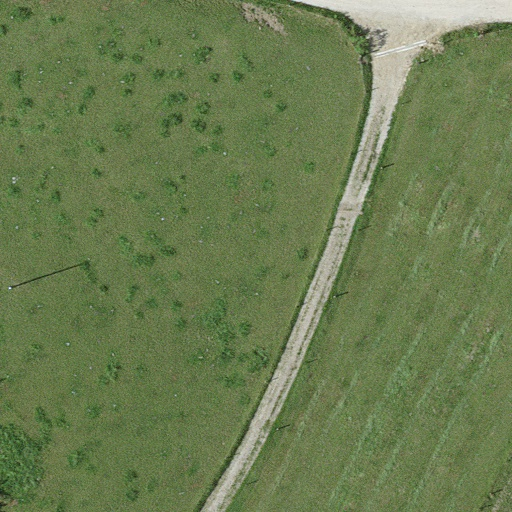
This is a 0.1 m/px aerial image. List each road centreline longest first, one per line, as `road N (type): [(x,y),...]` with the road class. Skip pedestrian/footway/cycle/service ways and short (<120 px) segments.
road 1 (track): [(406,13),(354,202),(280,392),(208,511)]
road 2 (track): [(511,18),(333,0)]
